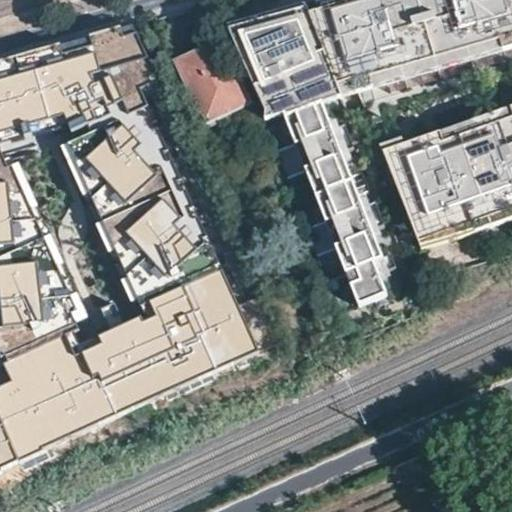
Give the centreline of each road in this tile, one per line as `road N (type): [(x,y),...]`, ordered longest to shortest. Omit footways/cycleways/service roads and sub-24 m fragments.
road 1 (residential): [(244,511),(455,418)]
road 2 (primary): [(0,45),(162,0)]
